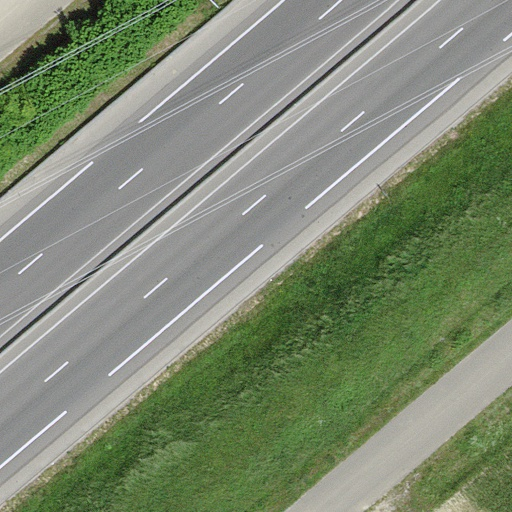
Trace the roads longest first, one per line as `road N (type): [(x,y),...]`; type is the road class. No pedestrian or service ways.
road 1 (trunk): [(0,439),(511,5)]
road 2 (trunk): [(342,0),(0,291)]
road 3 (unclassified): [(511,353),(322,511)]
